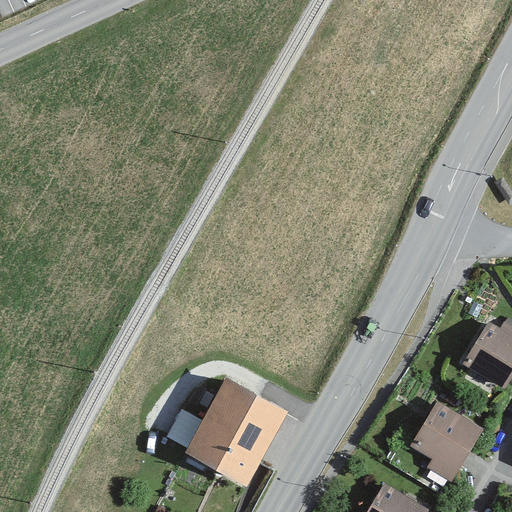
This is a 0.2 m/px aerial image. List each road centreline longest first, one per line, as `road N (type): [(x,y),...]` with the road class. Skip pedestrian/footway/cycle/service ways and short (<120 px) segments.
road 1 (primary): [(429,222),(271,511)]
road 2 (primary): [(511,75),(429,222)]
